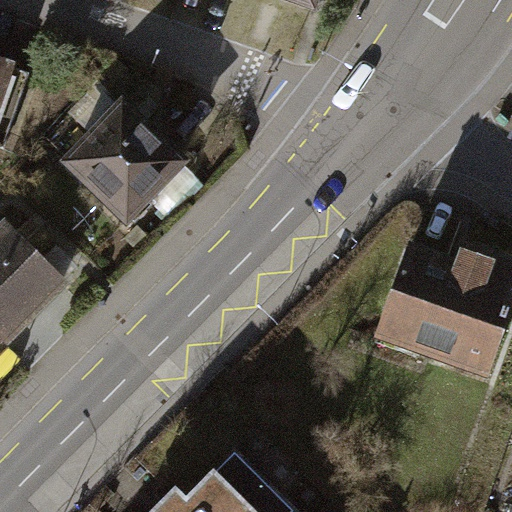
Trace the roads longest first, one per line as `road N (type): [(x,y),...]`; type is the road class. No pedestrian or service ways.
road 1 (tertiary): [(378,123),(309,203),(0,507)]
road 2 (residential): [(378,123),(34,0)]
road 3 (tertiary): [(467,0),(378,123)]
road 4 (residential): [(378,123),(488,159),(511,176)]
